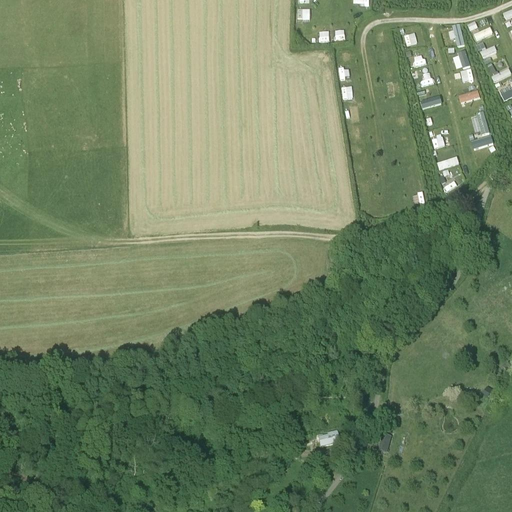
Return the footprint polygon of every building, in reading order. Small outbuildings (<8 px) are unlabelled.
[(298,10),(298,21),(310,22),(311,11),(298,10)] [(471,33),(480,29),(477,22),(469,25),(471,33)] [(461,25),(453,27),(459,49),(467,47),(461,25)] [(477,42),(495,35),(492,29),(475,36),(477,42)] [(347,41),(346,31),(337,32),(337,41),(347,41)] [(320,34),(321,44),(331,42),(330,32),(320,34)] [(416,34),(405,36),(408,47),(418,44),(416,34)] [(382,48),(384,59),(393,57),(391,46),(382,48)] [(490,56),(491,59),(499,57),(496,47),(481,52),(483,59),(490,56)] [(348,53),(339,55),(341,62),(349,60),(348,53)] [(469,53),(454,56),(457,71),(471,69),(469,53)] [(416,67),(426,66),(425,56),(415,57),(416,67)] [(473,69),(462,72),(464,83),(476,81),(473,69)] [(511,91),(510,86),(500,91),(505,103),(511,99),(511,91)] [(355,87),(344,88),(345,100),(355,99),(355,87)] [(424,109),(434,107),(432,97),(421,100),(424,109)] [(476,135),(483,134),(483,137),(491,135),(487,115),(473,118),(476,135)] [(433,140),(435,149),(450,146),(448,137),(433,140)] [(474,151),(495,146),(493,138),(472,143),(474,151)] [(415,146),(401,149),(403,158),(416,155),(415,146)] [(436,161),(456,156),(454,148),(434,154),(436,161)] [(318,439),(320,449),(339,444),(336,431),(327,433),(328,436),(318,439)] [(386,454),(387,455),(388,449),(391,439),(391,438),(383,436),(383,437),(378,452),(386,454)]
